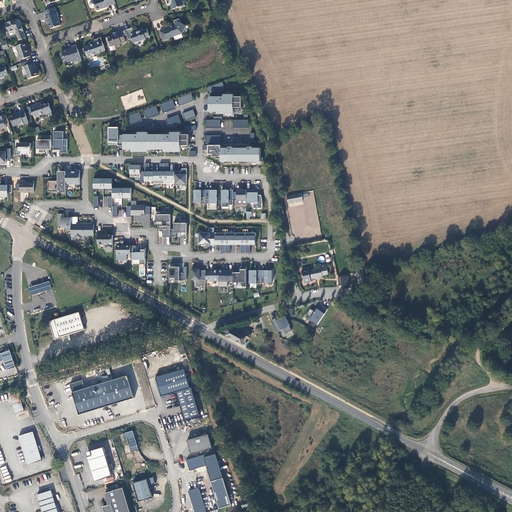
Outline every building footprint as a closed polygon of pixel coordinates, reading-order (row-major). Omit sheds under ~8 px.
[(115,3),(114,0),(94,0),(93,1),(90,1),(89,3),(90,6),(92,7),(95,6),(96,10),(97,10),(100,10),(100,8),(103,7),(103,8),(108,7),(107,6),(115,3)] [(167,0),(169,3),(171,2),(172,4),(170,5),(172,10),(178,7),(179,9),(185,6),(183,1),(182,1),(181,0),(167,0)] [(51,28),(61,25),(58,17),(58,16),(57,12),(57,13),(55,7),(45,11),(46,16),(45,16),(47,21),(48,21),(51,28)] [(15,30),(19,40),(26,38),(20,20),(17,19),(6,23),(8,30),(9,30),(10,32),(15,30)] [(179,19),(174,21),(175,24),(175,25),(171,26),(169,26),(170,27),(159,31),(163,41),(170,39),(170,38),(182,34),(186,26),(181,23),(179,19)] [(132,28),(125,30),(129,40),(132,38),(134,43),(146,39),(146,38),(149,36),(147,29),(143,30),(143,29),(137,31),(138,32),(134,33),(132,28)] [(126,42),(124,37),(120,39),(118,33),(118,32),(113,33),(114,35),(106,38),(109,47),(115,45),(116,46),(120,45),(119,44),(121,43),(121,44),(126,42)] [(101,37),(94,40),(95,43),(91,45),(91,44),(84,47),(85,51),(87,52),(88,56),(106,50),(101,37)] [(25,43),(16,46),(19,55),(18,56),(19,60),(30,56),(29,53),(30,53),(28,48),(28,49),(25,43)] [(68,49),(65,50),(65,51),(61,52),(60,54),(62,58),(64,57),(65,61),(67,62),(71,60),(72,61),(73,62),(81,59),(76,45),(72,46),(73,49),(69,51),(68,49)] [(29,78),(38,75),(35,67),(36,67),(35,63),(25,66),(27,74),(27,75),(29,78)] [(6,66),(0,68),(0,79),(1,79),(1,78),(9,75),(6,66)] [(222,82),(206,88),(208,92),(224,86),(222,82)] [(120,97),(125,110),(146,102),(141,89),(120,97)] [(191,93),(177,99),(178,102),(192,96),(191,93)] [(216,112),(216,114),(232,114),(232,110),(240,110),(240,96),(232,96),(232,94),(222,94),(222,96),(208,96),(208,112),(216,112)] [(178,102),(180,106),(194,101),(192,96),(178,102)] [(41,103),(27,108),(30,114),(33,113),(34,114),(36,119),(41,118),(40,115),(44,114),(46,114),(52,112),(49,103),(42,105),(41,103)] [(162,108),(164,113),(176,109),(174,103),(162,108)] [(145,114),(147,119),(160,115),(157,109),(145,114)] [(192,109),(181,113),(184,121),(195,117),(192,109)] [(16,114),(11,116),(14,126),(19,124),(21,125),(28,122),(25,111),(21,112),(20,112),(16,113),(16,114)] [(5,124),(9,123),(6,115),(0,117),(0,128),(2,128),(3,128),(6,127),(5,124)] [(128,120),(131,125),(143,121),(141,115),(128,120)] [(177,115),(165,119),(167,125),(179,121),(177,115)] [(212,120),(204,120),(204,128),(219,128),(219,120),(212,120)] [(122,145),(122,135),(117,135),(117,127),(108,127),(108,142),(117,142),(117,145),(122,145)] [(62,132),(52,132),(53,150),(59,150),(59,153),(66,153),(66,139),(62,139),(62,132)] [(147,132),(137,132),(137,134),(122,134),(122,135),(122,145),(122,149),(130,149),(130,151),(147,152),(147,149),(163,149),(163,152),(179,152),(179,148),(187,148),(187,134),(179,134),(179,132),(169,132),(169,134),(147,134),(147,132)] [(219,135),(204,135),(204,143),(219,143),(219,135)] [(50,136),(41,136),(41,140),(36,140),(36,149),(38,149),(38,153),(43,153),(43,150),(43,149),(46,149),(46,150),(50,150),(50,136)] [(18,148),(14,148),(14,155),(18,155),(18,151),(30,151),(29,143),(18,143),(18,148)] [(220,145),(202,145),(202,149),(207,149),(207,153),(207,157),(220,156),(220,161),(259,161),(259,157),(259,148),(251,148),(251,147),(247,147),(247,148),(232,148),(232,147),(227,147),(227,148),(220,148),(220,145)] [(10,159),(10,149),(5,149),(5,152),(0,151),(0,161),(0,162),(0,164),(5,164),(5,159),(10,159)] [(148,163),(144,163),(144,171),(144,181),(144,184),(146,184),(146,181),(153,181),(153,171),(148,171),(148,163)] [(163,163),(158,163),(158,171),(153,171),(153,181),(153,183),(161,183),(161,186),(163,186),(163,163)] [(167,163),(163,163),(163,186),(165,186),(165,183),(173,183),(173,171),(167,171),(167,163)] [(139,165),(129,165),(129,177),(139,177),(139,181),(144,181),(144,171),(139,171),(139,165)] [(74,172),(65,172),(65,184),(79,184),(79,170),(74,170),(74,172)] [(179,171),(174,171),(174,185),(179,185),(179,184),(186,184),(185,174),(179,174),(179,171)] [(65,172),(58,172),(58,181),(47,181),(47,189),(51,189),(51,192),(58,192),(58,189),(65,189),(65,192),(65,184),(65,172)] [(102,178),(93,178),(93,188),(102,188),(102,178)] [(111,178),(102,178),(102,188),(111,188),(111,178)] [(33,193),(33,182),(19,182),(19,184),(15,184),(15,191),(19,191),(19,193),(33,193)] [(11,185),(0,185),(0,197),(7,197),(7,193),(11,193),(11,185)] [(121,188),(111,188),(112,196),(112,198),(121,198),(121,188)] [(130,188),(121,188),(121,198),(130,198),(130,188)] [(228,205),(232,205),(232,200),(232,192),(232,190),(227,190),(227,191),(224,191),(224,190),(224,188),(220,188),(221,207),(228,207),(228,205)] [(204,203),(204,190),(200,190),(200,191),(197,191),(197,190),(193,190),(193,203),(204,203)] [(209,190),(204,190),(204,203),(216,203),(215,190),(212,190),(212,191),(209,191),(209,190)] [(245,190),(236,190),(236,192),(232,192),(232,200),(245,200),(245,190)] [(245,190),(245,200),(245,202),(252,202),(257,202),(257,192),(253,192),(250,192),(250,190),(245,190)] [(303,192),(288,195),(290,203),(304,200),(303,192)] [(143,205),(130,205),(130,206),(130,214),(139,214),(139,215),(143,215),(143,214),(149,214),(149,206),(143,206),(143,205)] [(165,212),(160,212),(160,214),(155,214),(155,220),(153,220),(153,226),(156,226),(156,227),(158,227),(158,230),(159,230),(159,229),(162,229),(162,237),(169,237),(169,229),(169,214),(165,214),(165,212)] [(66,233),(71,233),(71,225),(71,218),(67,218),(67,219),(64,219),(64,214),(57,214),(57,228),(64,228),(66,230),(66,233)] [(185,237),(185,223),(180,223),(180,221),(173,221),(173,229),(169,229),(169,237),(175,237),(175,232),(180,232),(180,237),(185,237)] [(94,236),(94,225),(71,225),(71,233),(71,236),(73,237),(76,237),(76,239),(81,239),(81,236),(94,236)] [(222,233),(214,233),(214,244),(220,244),(220,252),(229,252),(229,244),(240,244),(240,252),(249,252),(249,244),(254,244),(254,233),(247,233),(247,229),(242,229),(242,233),(227,233),(227,229),(222,229),(222,233)] [(202,233),(197,230),(194,236),(198,238),(198,243),(200,243),(201,245),(204,245),(204,246),(204,245),(209,245),(214,245),(214,233),(213,233),(212,233),(202,233)] [(102,233),(96,233),(96,244),(105,244),(105,248),(112,248),(112,235),(102,235),(102,233)] [(169,245),(169,237),(158,237),(158,244),(169,245)] [(122,242),(115,242),(115,260),(126,260),(126,254),(129,254),(129,252),(129,245),(122,246),(122,242)] [(129,252),(132,252),(132,259),(138,259),(138,264),(144,264),(144,248),(140,248),(140,252),(134,252),(134,245),(129,245),(129,252)] [(303,270),(305,283),(312,282),(312,279),(324,277),(323,275),(329,274),(328,265),(322,267),(322,269),(310,271),(309,269),(303,270)] [(178,267),(168,266),(168,278),(174,278),(174,280),(182,280),(182,273),(178,273),(178,267)] [(245,286),(245,266),(239,266),(239,272),(237,272),(237,270),(232,270),(232,285),(236,285),(236,282),(240,282),(240,286),(245,286)] [(196,268),(191,268),(191,279),(194,279),(194,285),(204,285),(204,279),(204,272),(204,270),(196,270),(196,268)] [(217,281),(217,270),(208,270),(208,272),(204,272),(204,279),(208,279),(208,280),(217,281)] [(226,271),(226,270),(217,270),(218,281),(226,281),(226,280),(230,280),(230,271),(226,271)] [(260,282),(259,270),(255,270),(255,271),(252,271),(252,270),(248,270),(248,283),(260,283),(260,282)] [(267,270),(259,270),(260,282),(271,282),(271,270),(270,270),(270,272),(267,271),(267,270)] [(359,272),(362,289),(368,282),(367,281),(364,282),(362,271),(359,272)] [(341,285),(341,289),(348,288),(348,276),(338,276),(338,285),(341,285)] [(49,282),(29,288),(31,295),(51,289),(49,282)] [(318,325),(328,309),(323,305),(320,310),(317,309),(315,312),(311,309),(305,317),(309,320),(310,319),(318,325)] [(79,312),(49,321),(55,339),(85,330),(79,312)] [(272,321),(278,332),(285,329),(287,333),(293,330),(290,326),(291,326),(285,316),(280,319),(281,319),(277,321),(276,319),(272,321)] [(248,339),(252,332),(246,329),(243,335),(230,327),(226,335),(242,344),(246,337),(248,339)] [(10,349),(1,352),(0,352),(0,361),(4,360),(7,370),(16,368),(10,349)] [(185,369),(156,377),(162,398),(169,396),(169,394),(176,392),(190,388),(185,369)] [(82,380),(70,384),(79,415),(135,398),(128,375),(85,388),(82,380)] [(190,388),(176,392),(185,420),(200,416),(192,387),(190,388)] [(19,393),(10,396),(12,404),(15,413),(24,411),(22,403),(24,402),(22,397),(20,398),(19,393)] [(27,410),(17,415),(19,419),(29,415),(27,410)] [(125,432),(131,451),(138,449),(133,430),(125,432)] [(42,460),(33,432),(19,436),(28,465),(42,460)] [(208,434),(187,440),(191,455),(213,448),(208,434)] [(103,446),(90,450),(87,456),(95,481),(112,476),(103,446)] [(216,451),(187,460),(189,467),(192,466),(193,470),(207,465),(211,481),(223,478),(216,451)] [(153,497),(149,485),(155,483),(153,477),(133,483),(138,502),(153,497)] [(130,511),(123,487),(105,493),(109,505),(103,507),(104,511),(130,511)] [(206,511),(199,487),(189,490),(195,511),(206,511)] [(57,511),(51,491),(37,495),(42,511),(57,511)]
